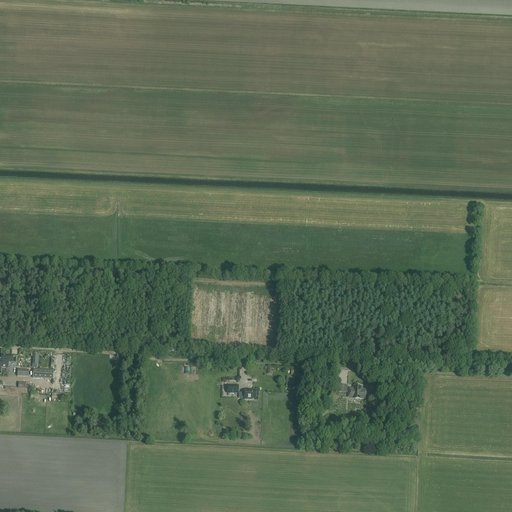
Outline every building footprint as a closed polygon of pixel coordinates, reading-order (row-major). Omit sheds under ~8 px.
[(12,356),(1,356),(1,358),(0,358),(0,367),(8,368),(8,362),(12,362),(12,356)] [(33,369),(33,377),(53,379),(54,370),(33,369)] [(350,389),(349,397),(355,398),(355,399),(361,399),(361,398),(365,398),(366,390),(362,390),(362,387),(356,386),(356,389),(350,389)] [(378,397),(382,388),(377,386),(373,395),(378,397)] [(244,390),(244,399),(252,399),(256,399),(256,391),(252,391),(252,390),(244,390)]
